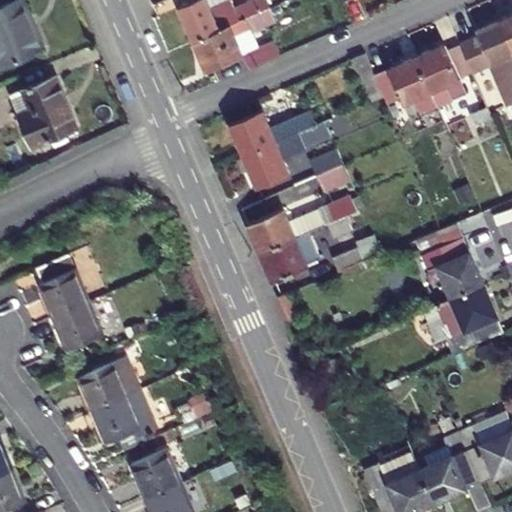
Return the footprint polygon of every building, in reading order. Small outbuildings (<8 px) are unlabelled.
[(0,45),(9,65),(53,47),(39,14),(42,13),(36,0),(20,0),(0,8),(0,45)] [(195,0),(185,4),(200,38),(274,6),(271,0),(260,0),(241,8),(222,16),(218,5),(215,0),(195,0)] [(231,0),(218,5),(222,16),(241,8),(237,0),(231,0)] [(249,53),(255,66),(287,52),(280,37),(249,51),(240,33),(256,26),(263,28),(280,20),(274,6),(200,38),(212,69),(249,53)] [(511,33),(506,19),(483,29),(486,36),(467,43),(479,72),(498,64),(505,80),(511,77),(511,33)] [(451,43),(423,55),(445,104),(473,92),(467,77),(479,72),(467,43),(454,49),(451,43)] [(0,68),(9,65),(0,45),(0,68)] [(376,102),(391,95),(381,73),(372,51),(357,58),(376,102)] [(420,99),(427,115),(446,106),(445,104),(423,55),(381,73),(391,95),(394,102),(408,96),(411,103),(420,99)] [(21,92),(42,143),(88,124),(67,73),(21,92)] [(447,109),(453,124),(469,117),(462,102),(447,109)] [(236,123),(249,155),(331,120),(339,117),(333,103),(277,127),(269,108),(236,123)] [(478,113),(482,123),(499,116),(494,105),(478,113)] [(405,126),(416,154),(425,150),(419,135),(427,132),(421,119),(405,126)] [(249,155),(262,186),(296,172),(290,157),(312,147),(310,143),(336,133),(331,120),(249,155)] [(321,175),(323,174),(350,163),(344,148),(315,160),(321,175)] [(323,174),(330,190),(357,178),(350,163),(323,174)] [(302,183),(309,199),(330,190),(323,174),(321,175),(302,183)] [(252,223),(265,251),(314,230),(334,221),(354,213),(363,209),(356,194),(296,220),(290,206),(252,223)] [(354,213),(359,227),(369,223),(363,209),(354,213)] [(359,227),(354,213),(334,221),(340,235),(359,227)] [(444,264),(457,296),(491,282),(466,221),(424,238),(436,268),(444,264)] [(265,251),(277,280),(313,265),(312,262),(325,257),(314,230),(265,251)] [(367,244),(373,258),(388,252),(380,233),(365,239),(367,244)] [(339,255),(346,270),(373,258),(367,244),(339,255)] [(40,284),(54,316),(89,301),(69,254),(37,268),(43,282),(40,284)] [(439,303),(459,351),(511,330),(491,282),(457,296),(439,303)] [(285,294),(295,319),(305,314),(295,289),(285,294)] [(54,316),(68,349),(103,334),(89,301),(54,316)] [(129,394),(141,389),(126,356),(80,375),(95,409),(129,394)] [(95,409),(109,443),(143,428),(145,433),(157,428),(141,389),(129,394),(95,409)] [(480,423),(466,429),(487,481),(511,470),(511,431),(488,442),(480,423)] [(459,454),(427,468),(441,500),(487,481),(466,429),(451,435),(459,454)] [(0,473),(12,469),(0,439),(0,473)] [(371,468),(389,511),(413,511),(441,500),(427,468),(418,448),(371,468)] [(132,464),(146,497),(180,482),(166,449),(132,464)] [(0,511),(25,511),(22,504),(25,502),(12,469),(0,473),(0,511)] [(146,497),(152,511),(193,511),(180,482),(146,497)]
